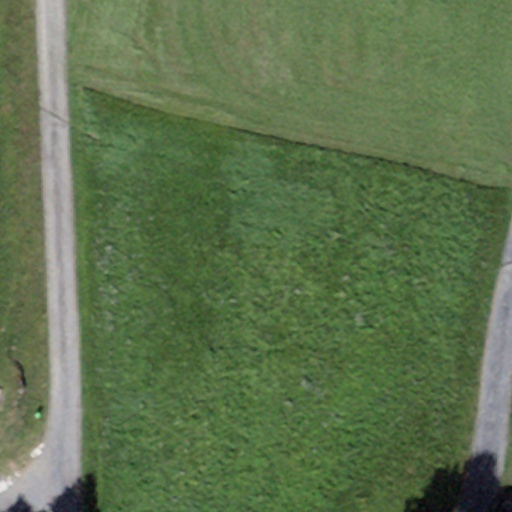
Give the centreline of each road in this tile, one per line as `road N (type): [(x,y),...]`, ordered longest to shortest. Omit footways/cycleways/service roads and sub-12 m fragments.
road 1 (track): [(51,0),(69,511)]
road 2 (track): [(475,511),(511,326)]
